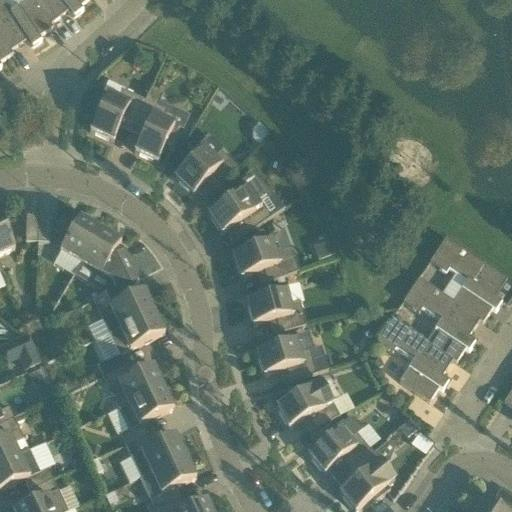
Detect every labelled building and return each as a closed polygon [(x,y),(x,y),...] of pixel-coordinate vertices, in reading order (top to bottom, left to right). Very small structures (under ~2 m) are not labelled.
[(0,0),(0,38),(10,54),(28,42),(32,49),(41,44),(39,40),(53,31),(50,27),(50,28),(32,1),(19,9),(18,10),(11,15),(1,0),(0,0)] [(30,0),(32,1),(50,28),(50,27),(69,13),(74,19),(83,13),(80,9),(91,0),(30,0)] [(0,65),(13,57),(10,54),(0,38),(0,70),(1,70),(0,67),(0,65)] [(157,165),(158,164),(167,144),(171,146),(174,139),(174,140),(179,130),(162,122),(166,113),(157,109),(162,98),(150,92),(145,103),(134,128),(145,133),(135,153),(134,154),(157,165)] [(91,133),(90,132),(90,134),(113,144),(113,143),(123,122),(134,128),(145,103),(124,93),(120,102),(103,94),(98,105),(99,105),(96,111),(100,113),(91,133)] [(176,180),(175,179),(174,180),(193,198),(194,197),(209,181),(219,190),(238,170),(221,155),(215,162),(200,148),(192,156),(188,161),(191,164),(176,180)] [(239,191),(230,196),(231,196),(225,200),(227,204),(209,216),(209,215),(208,216),(222,237),(223,237),(222,236),(241,224),(247,233),(241,237),(242,239),(271,220),(259,201),(264,197),(251,177),(236,187),(239,191)] [(39,218),(26,218),(25,244),(38,244),(39,218)] [(51,219),(39,218),(38,244),(50,245),(51,219)] [(0,257),(14,251),(0,220),(0,257)] [(60,253),(81,266),(100,233),(79,220),(78,221),(79,222),(60,253)] [(121,245),(100,233),(81,266),(101,278),(110,283),(110,282),(133,271),(124,252),(119,248),(120,246),(121,246),(121,245)] [(260,286),(261,288),(299,274),(290,251),(275,257),(269,240),(259,243),(259,244),(252,246),(254,250),(233,258),(233,257),(232,258),(241,282),(242,281),(263,273),(267,283),(260,286)] [(445,242),(429,265),(446,276),(448,272),(467,284),(462,291),(461,292),(462,292),(453,304),(453,305),(479,323),(482,326),(491,312),(495,315),(501,306),(494,301),(506,283),(445,242)] [(319,264),(334,258),(328,243),(313,250),(319,264)] [(115,293),(117,293),(135,284),(138,282),(133,271),(110,282),(110,283),(115,293)] [(435,332),(427,344),(426,345),(453,363),(452,363),(456,365),(465,352),(469,354),(475,345),(467,341),(479,323),(453,305),(453,304),(419,281),(403,305),(419,316),(422,312),(440,324),(436,330),(435,330),(435,331),(435,332)] [(117,293),(115,293),(93,304),(109,336),(154,315),(144,293),(140,295),(135,284),(117,293)] [(248,304),(246,304),(253,329),(254,328),(276,322),(279,333),(271,335),(272,337),(306,328),(299,305),(290,307),(285,290),(275,292),(275,293),(268,294),(269,299),(248,304)] [(109,336),(119,358),(121,358),(164,337),(154,315),(109,336)] [(442,394),(448,385),(441,380),(452,363),(453,363),(426,345),(427,344),(392,321),(376,345),(392,356),(395,351),(413,364),(409,370),(408,371),(399,385),(429,405),(438,391),(442,394)] [(18,342),(25,356),(19,359),(25,372),(40,365),(34,352),(27,337),(18,342)] [(316,377),(309,353),(299,356),(294,339),(284,342),(277,344),(278,349),(257,355),(256,355),(264,379),(265,379),(286,372),(290,382),(282,385),(283,387),(316,377)] [(104,365),(97,368),(102,379),(126,368),(121,358),(119,358),(104,365)] [(131,379),(126,368),(102,379),(112,400),(123,395),(128,407),(163,390),(153,369),(131,379)] [(339,419),(321,385),(313,390),(310,386),(301,391),(294,395),(297,399),(278,409),(277,409),(276,409),(288,432),(289,431),(309,420),(314,430),(308,433),(309,435),(339,419)] [(50,386),(35,393),(41,404),(55,397),(50,386)] [(143,426),(173,412),(163,390),(128,407),(118,412),(128,433),(120,437),(125,448),(148,437),(143,426)] [(511,392),(503,405),(511,411),(511,392)] [(9,410),(0,413),(0,427),(14,421),(9,410)] [(0,467),(19,458),(13,447),(24,442),(16,426),(14,421),(0,427),(0,467)] [(409,422),(399,431),(407,440),(418,431),(409,422)] [(342,462),(350,471),(371,454),(356,436),(349,442),(337,428),(328,435),(329,435),(323,440),(326,443),(309,457),(308,458),(324,477),(325,476),(342,462)] [(175,438),(153,448),(148,437),(125,448),(140,481),(185,459),(175,438)] [(30,452),(40,474),(56,466),(46,445),(30,452)] [(101,449),(92,446),(88,456),(97,459),(101,449)] [(29,453),(19,458),(0,467),(0,493),(24,483),(29,493),(53,482),(48,471),(39,475),(29,453)] [(390,492),(387,489),(394,482),(371,454),(350,471),(358,481),(340,495),(339,496),(352,511),(358,511),(373,500),(376,504),(381,499),(390,492)] [(80,456),(69,461),(75,473),(86,468),(80,456)] [(140,481),(154,511),(157,511),(179,502),(174,491),(196,481),(185,459),(140,481)] [(95,477),(104,473),(98,461),(89,465),(95,477)] [(66,511),(53,482),(29,493),(34,504),(17,511),(66,511)] [(491,506),(484,502),(477,511),(511,511),(511,501),(500,493),(491,506)] [(183,511),(179,502),(157,511),(210,511),(206,503),(186,511),(183,511)]
